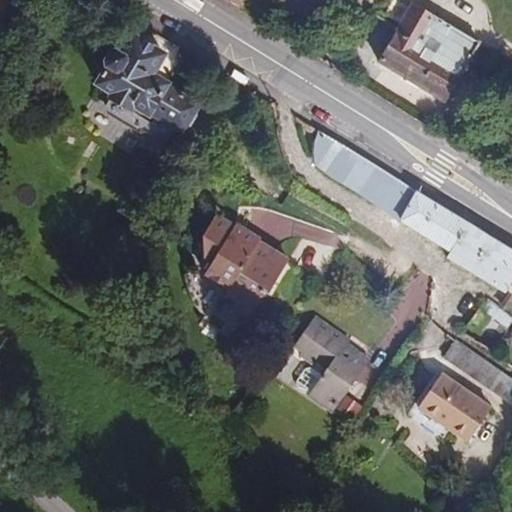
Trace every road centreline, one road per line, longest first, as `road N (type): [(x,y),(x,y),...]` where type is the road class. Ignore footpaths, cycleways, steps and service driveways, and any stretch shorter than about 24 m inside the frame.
road 1 (secondary): [(174,0),(370,120)]
road 2 (secondary): [(370,120),(395,154),(470,201),(506,213)]
road 3 (secondary): [(506,213),(480,179),(370,120)]
